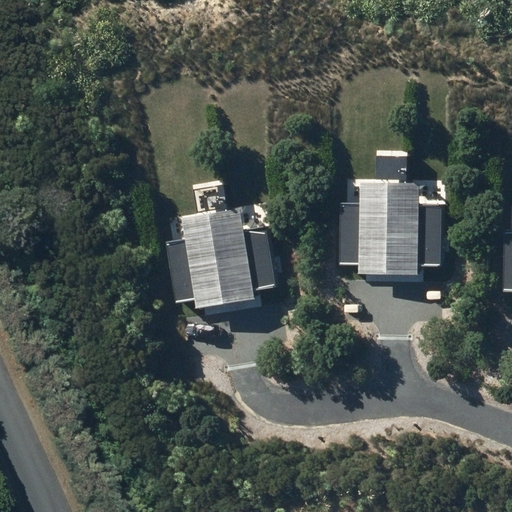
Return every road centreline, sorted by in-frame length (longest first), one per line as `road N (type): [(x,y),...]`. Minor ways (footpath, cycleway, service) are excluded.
road 1 (residential): [(511,433),(448,408),(259,401)]
road 2 (residential): [(50,511),(0,398)]
